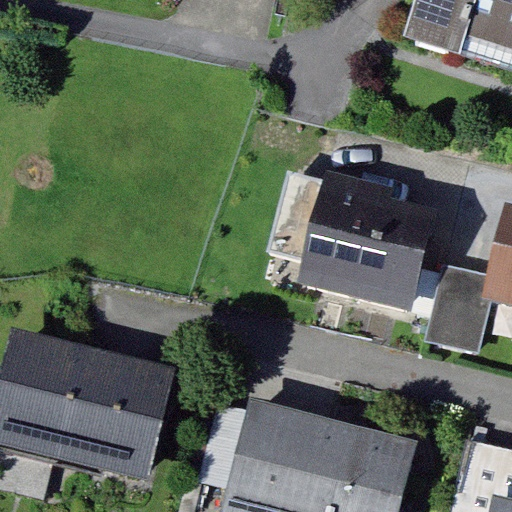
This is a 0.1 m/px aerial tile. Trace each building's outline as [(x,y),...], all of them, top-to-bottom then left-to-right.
[(511,0),(428,0),(415,43),(511,75),(511,0)] [(445,210),(333,176),(299,285),(411,320),(445,210)] [(511,218),(504,217),(481,312),(511,319),(511,218)] [(176,383),(10,341),(0,380),(0,456),(148,493),(176,383)] [(400,511),(415,455),(249,413),(223,511),(400,511)]
